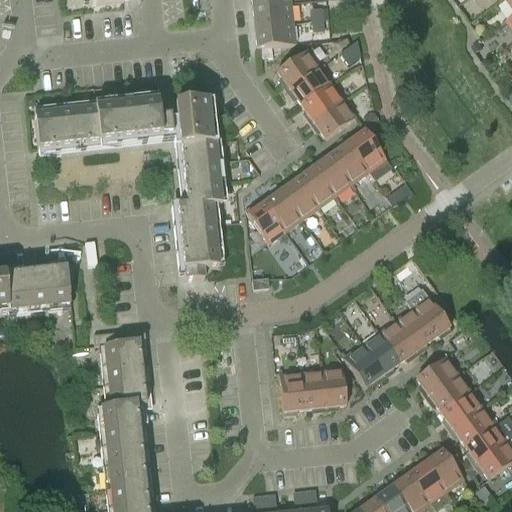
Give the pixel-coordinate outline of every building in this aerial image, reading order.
[(123,5),(122,0),(86,0),(87,9),(123,5)] [(289,0),(249,0),(251,11),(290,6),(289,0)] [(253,31),(292,27),(290,6),(251,11),(253,31)] [(310,13),(312,24),(321,23),(320,12),(310,13)] [(322,35),(321,23),(312,24),(313,36),(322,35)] [(292,27),(253,31),(256,52),(294,48),(292,27)] [(477,45),(470,49),(475,56),(482,51),(477,45)] [(280,88),(285,95),(318,71),(306,54),(276,75),(283,86),(280,88)] [(300,109),(330,88),(318,71),(285,95),(289,102),(293,99),(300,109)] [(504,76),(495,83),(500,90),(509,84),(504,76)] [(308,128),(342,104),(330,88),(300,109),(307,119),(304,122),(308,128)] [(33,100),(25,101),(26,108),(34,108),(33,100)] [(216,145),(211,104),(174,108),(185,209),(175,211),(183,284),(203,282),(202,272),(217,270),(211,209),(220,208),(214,147),(216,147),(216,145)] [(342,104),(308,128),(313,135),(317,132),(324,143),(354,122),(342,104)] [(157,105),(33,119),(37,154),(171,139),(169,120),(158,121),(157,105)] [(343,143),(368,176),(385,164),(367,139),(363,134),(353,141),(350,138),(343,143)] [(339,151),(329,158),(351,188),(368,176),(343,143),(337,147),(339,151)] [(351,188),(329,158),(320,165),(317,162),(310,167),(334,200),(351,188)] [(306,175),(296,182),(318,212),(334,200),(310,167),(304,171),(306,175)] [(318,212),(296,182),(287,189),(284,185),(277,190),(301,224),(318,212)] [(273,199),(263,206),(285,236),(301,224),(277,190),(271,195),(273,199)] [(385,201),(391,209),(398,204),(392,196),(385,201)] [(267,248),(285,236),(263,206),(253,213),(251,209),(243,215),(267,248)] [(0,280),(0,318),(8,318),(8,315),(69,309),(65,273),(0,280)] [(252,294),(268,292),(267,285),(267,282),(251,284),(252,294)] [(404,305),(409,314),(431,344),(441,337),(443,340),(451,335),(421,293),(404,305)] [(431,344),(409,314),(393,325),(417,359),(424,354),(421,351),(431,344)] [(393,325),(376,337),(398,367),(408,360),(410,364),(417,359),(393,325)] [(146,511),(135,409),(145,408),(138,345),(116,347),(114,336),(92,339),(93,350),(103,349),(109,410),(100,411),(110,511),(146,511)] [(376,337),(360,349),(384,383),(390,378),(388,375),(398,367),(376,337)] [(377,388),(384,383),(360,349),(342,362),(364,392),(375,384),(377,388)] [(419,396),(424,402),(457,378),(445,361),(415,382),(422,393),(419,396)] [(341,372),(320,375),(324,416),(332,415),(332,411),(345,409),(341,372)] [(299,377),(303,414),(315,412),(316,417),(324,416),(320,375),(299,377)] [(303,414),(299,377),(278,379),(283,420),(292,419),(291,415),(303,414)] [(439,416),(469,395),(457,378),(424,402),(429,409),(432,406),(439,416)] [(447,435),(481,411),(469,395),(439,416),(446,426),(443,429),(447,435)] [(463,449),(493,428),(481,411),(447,435),(452,442),(456,440),(463,449)] [(471,468),(505,444),(493,428),(463,449),(470,459),(466,462),(471,468)] [(511,454),(505,444),(471,468),(476,475),(479,473),(487,483),(511,465),(511,454)] [(428,458),(421,462),(445,496),(462,483),(441,453),(430,461),(428,458)] [(439,511),(451,504),(445,496),(421,462),(414,467),(417,471),(407,478),(429,508),(431,511),(439,511)] [(395,481),(388,486),(406,511),(422,511),(429,508),(407,478),(397,485),(395,481)] [(384,494),(374,502),(381,511),(406,511),(388,486),(381,491),(384,494)] [(479,492),(474,496),(480,504),(489,498),(483,489),(479,492)] [(303,495),(304,507),(315,505),(314,494),(303,495)] [(304,507),(303,495),(292,497),(293,508),(304,507)] [(274,499),(262,500),(264,511),(275,510),(274,499)] [(252,511),(254,511),(264,511),(262,500),(251,501),(252,511)] [(381,511),(374,502),(364,509),(361,505),(355,510),(356,511),(381,511)]
